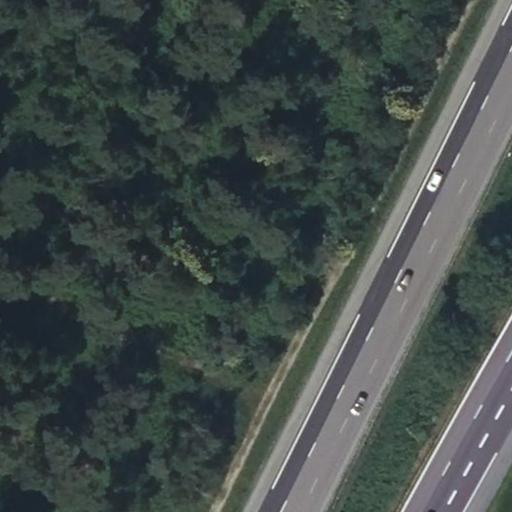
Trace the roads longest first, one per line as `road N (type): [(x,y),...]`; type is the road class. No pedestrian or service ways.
road 1 (track): [(207,511),(463,0)]
road 2 (trunk): [(511,54),(283,511)]
road 3 (trunk): [(435,511),(511,368)]
